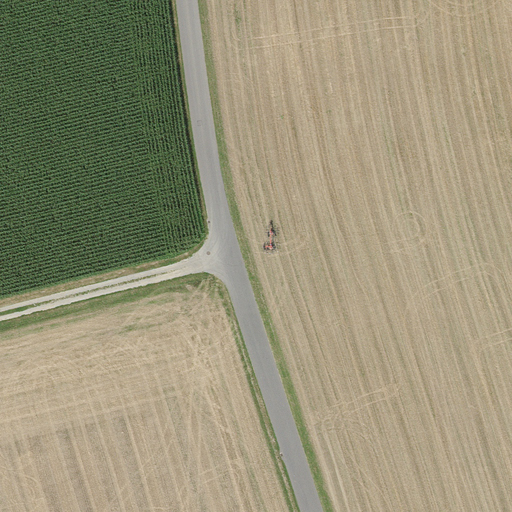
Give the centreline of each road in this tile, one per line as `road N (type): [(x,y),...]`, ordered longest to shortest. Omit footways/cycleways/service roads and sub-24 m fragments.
road 1 (unclassified): [(190,0),(201,137),(312,511)]
road 2 (track): [(0,313),(230,256)]
